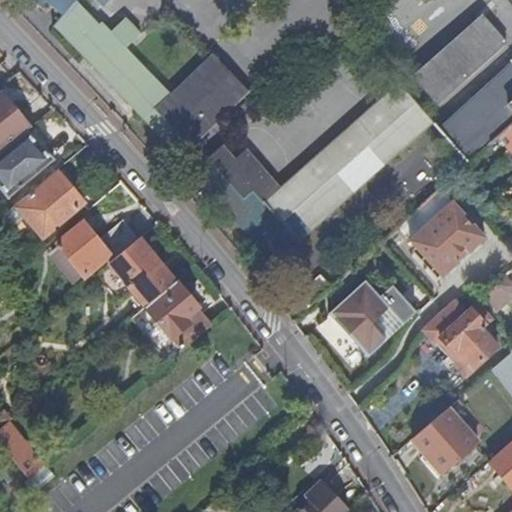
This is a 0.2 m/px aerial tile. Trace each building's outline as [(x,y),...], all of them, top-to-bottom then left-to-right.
[(75,2),(75,3),(77,0),(94,0),(103,8),(109,0),(30,0),(40,8),(45,3),(61,17),(75,2)] [(77,48),(99,27),(75,3),(75,2),(61,17),(55,24),(77,48)] [(413,80),(438,108),(508,46),(483,18),(413,80)] [(124,52),(141,36),(126,21),(109,37),(99,27),(77,48),(186,160),(193,151),(191,148),(194,145),(248,94),(215,59),(170,101),(148,78),(124,52)] [(511,66),(441,133),(470,165),(498,140),(511,155),(511,66)] [(400,89),(266,206),(265,207),(272,215),(249,233),(277,266),(301,246),(298,242),(431,125),(433,127),(434,126),(399,87),(398,88),(400,89)] [(0,156),(29,133),(31,131),(2,96),(0,97),(0,156)] [(29,133),(0,156),(0,190),(8,200),(53,163),(29,133)] [(186,160),(249,233),(272,215),(265,207),(266,206),(254,191),(243,200),(194,145),(191,148),(193,151),(186,160)] [(42,239),(84,205),(60,175),(35,196),(33,194),(6,216),(16,227),(26,219),(42,239)] [(484,240),(452,204),(410,243),(442,278),(484,240)] [(109,260),(114,265),(139,243),(124,224),(97,245),(82,228),(60,246),(70,259),(66,262),(70,267),(74,264),(79,270),(75,273),(79,279),(83,275),(86,279),(109,260)] [(139,243),(114,265),(112,266),(147,309),(175,286),(153,259),(158,255),(145,238),(139,243)] [(511,302),(511,272),(510,274),(511,275),(511,282),(507,277),(484,297),(509,328),(511,325),(511,311),(508,306),(511,302)] [(315,278),(292,298),(303,311),(325,291),(315,278)] [(181,281),(175,286),(147,309),(182,352),(212,327),(188,298),(192,295),(181,281)] [(389,310),(404,326),(417,314),(393,287),(380,299),(365,282),(330,314),(369,358),(387,342),(372,326),(389,310)] [(466,379),(499,352),(489,340),(495,334),(489,326),(491,324),(476,307),(466,315),(456,303),(425,333),(466,379)] [(372,326),(387,342),(404,326),(389,310),(372,326)] [(511,355),(492,373),(511,399),(511,355)] [(446,408),(411,439),(441,474),(476,443),(446,408)] [(6,413),(0,418),(0,434),(11,425),(14,423),(6,413)] [(46,467),(46,466),(11,425),(0,434),(0,444),(29,481),(46,467)] [(511,493),(511,444),(488,466),(511,493)] [(56,478),(46,467),(29,481),(24,485),(34,496),(56,478)] [(348,511),(323,484),(309,496),(313,500),(300,511),(299,511),(348,511)]
